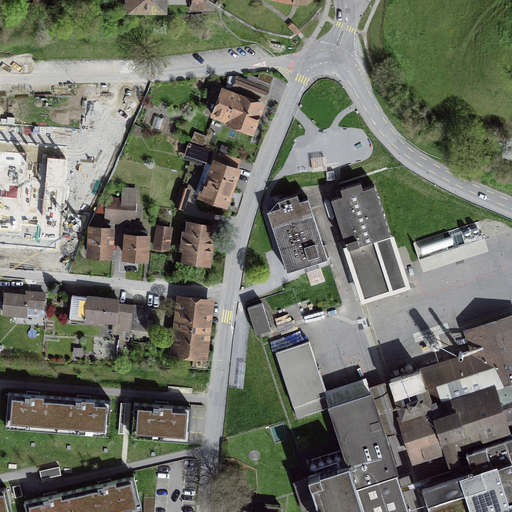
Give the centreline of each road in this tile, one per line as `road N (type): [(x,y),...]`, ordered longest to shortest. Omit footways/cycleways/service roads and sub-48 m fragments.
road 1 (residential): [(307,70),(242,233),(208,511)]
road 2 (residential): [(307,70),(282,61),(160,76),(0,81)]
road 3 (tertiary): [(511,204),(410,154),(350,74),(331,62)]
